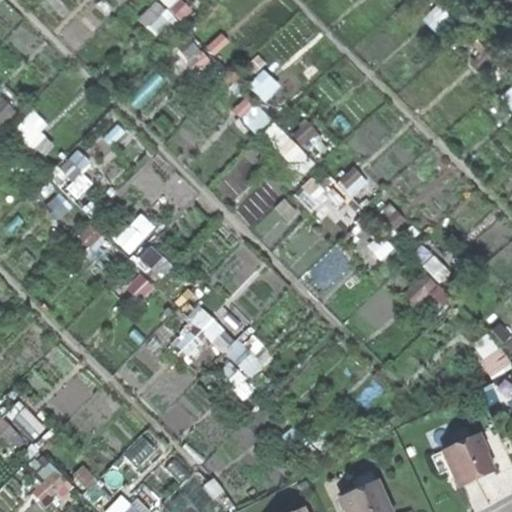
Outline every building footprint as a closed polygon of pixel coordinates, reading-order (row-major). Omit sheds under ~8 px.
[(158,0),(144,18),(158,30),(168,17),(170,19),(175,13),(159,0),(158,0)] [(131,252),(157,226),(143,212),(117,239),(131,252)] [(405,292),(418,308),(429,298),(439,309),(453,297),(429,271),(405,292)] [(511,362),(496,335),(478,346),(495,375),(511,365),(511,362)] [(257,374),(266,357),(239,343),(230,361),(257,374)] [(499,427),(486,430),(489,450),(502,447),(499,427)] [(451,470),(459,488),(477,480),(494,473),(477,436),(442,452),(451,470)] [(439,476),(451,470),(442,452),(430,457),(439,476)] [(350,480),(355,491),(377,481),(371,470),(350,480)] [(341,497),(347,511),(390,511),(377,481),(355,491),(341,497)] [(108,511),(140,511),(127,495),(108,511)]
